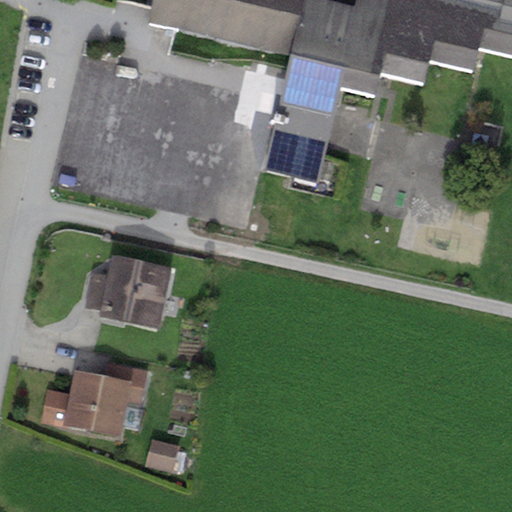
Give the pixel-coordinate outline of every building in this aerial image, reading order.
[(306,0),(154,0),(150,25),(292,61),(306,0)] [(511,0),(405,0),(405,3),(392,0),(358,0),(358,4),(340,0),(306,0),(292,61),(268,175),(319,189),(341,93),(377,100),(381,79),(426,90),(434,68),(473,76),(482,53),(511,59),(511,0)] [(112,281),(94,277),(86,311),(102,315),(101,322),(158,336),(173,275),(117,261),(112,281)] [(71,396),(49,393),(43,427),(120,441),(132,387),(74,375),(71,396)] [(132,408),(143,410),(147,377),(136,375),(132,408)] [(181,452),(155,445),(148,470),(175,477),(181,452)]
